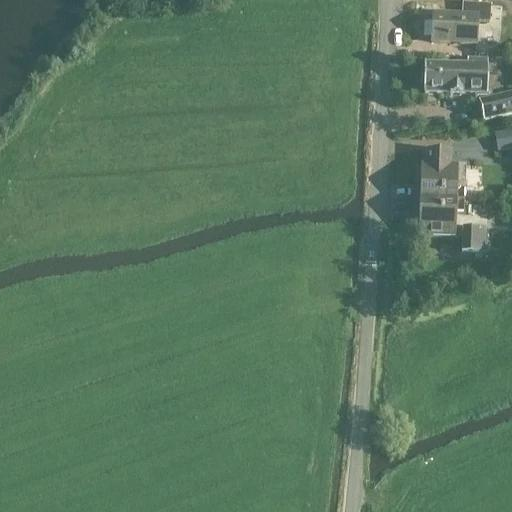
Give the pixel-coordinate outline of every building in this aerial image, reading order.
[(490,26),(491,9),(491,8),(463,7),(463,19),(434,17),(432,46),(477,49),(478,26),(490,26)] [(424,67),(423,97),(444,98),(452,98),(475,99),(486,99),(486,97),(487,64),(467,63),(466,68),(424,67)] [(486,99),(475,99),(476,109),(480,109),(484,124),(484,126),(511,119),(511,97),(492,102),(491,98),(486,97),(486,99)] [(511,135),(494,138),(497,156),(511,154),(511,135)] [(455,205),(455,206),(463,206),(465,170),(452,169),(452,156),(426,155),(425,171),(418,170),(416,204),(455,205)] [(455,205),(416,204),(414,243),(453,244),(455,206),(455,205)] [(491,256),(490,231),(462,232),(463,257),(491,256)]
